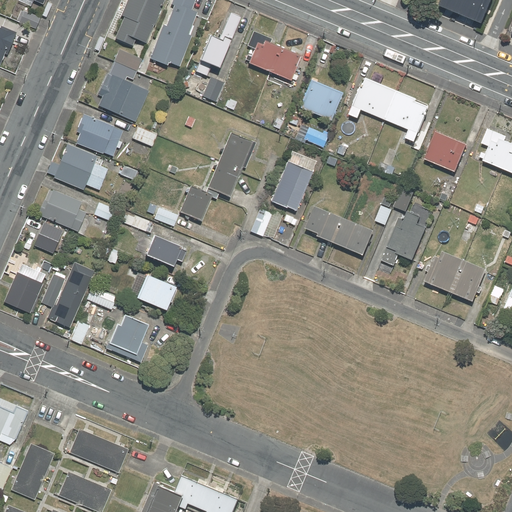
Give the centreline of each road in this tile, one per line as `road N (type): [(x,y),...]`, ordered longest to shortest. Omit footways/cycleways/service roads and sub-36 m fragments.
road 1 (residential): [(170,416),(240,252),(258,250),(511,357)]
road 2 (residential): [(170,416),(397,511)]
road 3 (unclassified): [(84,0),(0,192)]
road 4 (residential): [(0,346),(170,416)]
road 5 (unclassified): [(320,0),(480,66)]
